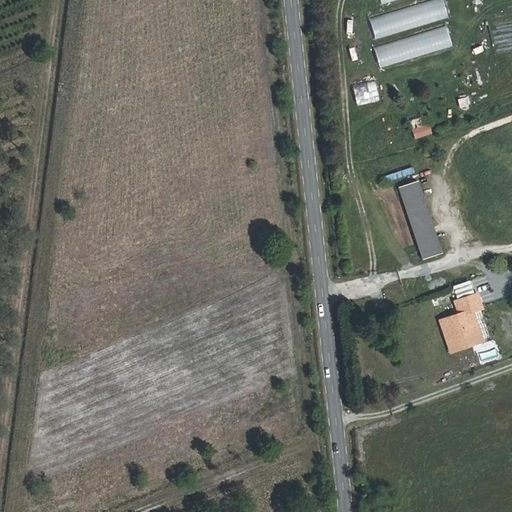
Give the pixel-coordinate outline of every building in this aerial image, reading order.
[(443,0),(435,0),(369,16),(374,36),(448,19),(443,0)] [(379,66),(453,46),(447,26),(373,46),(379,66)] [(355,101),(378,101),(377,82),(354,83),(355,101)] [(433,131),(429,121),(424,123),(421,114),(408,119),(414,138),(433,131)] [(443,260),(419,189),(400,195),(424,266),(443,260)] [(479,300),(456,308),(460,321),(441,327),(452,360),(485,348),(475,318),(484,315),(479,300)]
